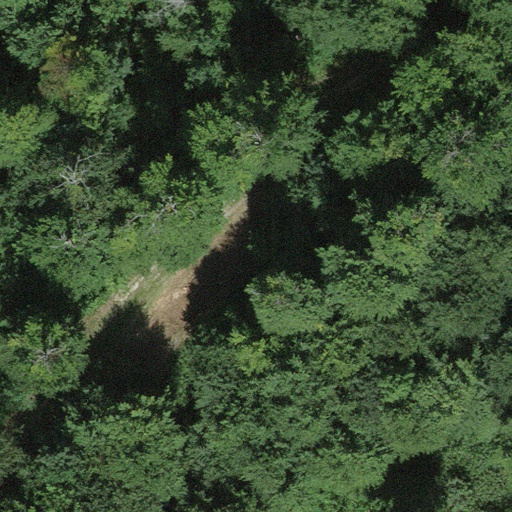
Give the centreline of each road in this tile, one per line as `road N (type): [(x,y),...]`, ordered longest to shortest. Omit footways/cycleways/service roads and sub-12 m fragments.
road 1 (track): [(0,476),(97,336),(316,110)]
road 2 (track): [(316,110),(425,0)]
